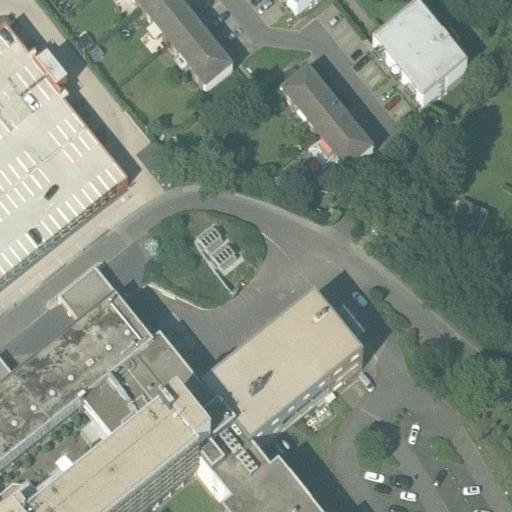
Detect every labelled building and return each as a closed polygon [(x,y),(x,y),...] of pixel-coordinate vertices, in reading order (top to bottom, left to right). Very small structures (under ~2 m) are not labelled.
[(192,22),(174,0),(130,0),(165,43),(168,41),(173,47),(170,49),(204,92),(231,71),(208,42),(197,28),(194,30),(189,24),(192,22)] [(284,0),(296,15),(314,0),(284,0)] [(358,0),(338,0),(367,30),(378,20),(358,0)] [(467,71),(416,8),(372,44),(422,107),(467,71)] [(0,291),(127,190),(63,110),(70,106),(64,98),(68,95),(47,69),(42,73),(35,63),(28,69),(5,40),(0,43),(0,291)] [(324,93),(307,72),(280,94),(296,114),(308,128),(314,136),(317,134),(322,140),(308,151),(322,168),(332,159),(345,175),(372,153),(346,121),(343,124),(338,117),(341,115),(324,93)] [(308,128),(296,114),(288,121),(299,135),(308,128)] [(415,146),(398,177),(412,184),(428,153),(415,146)] [(462,198),(437,248),(462,261),(487,210),(462,198)] [(149,249),(150,253),(153,257),(157,257),(161,256),(163,252),(163,248),(160,244),(156,243),(151,245),(149,249)] [(110,291),(96,274),(57,305),(80,334),(0,397),(0,511),(150,511),(198,475),(225,509),(226,511),(306,511),(288,489),(277,476),(269,482),(250,458),(361,369),(313,308),(200,398),(158,345),(149,352),(115,310),(149,283),(137,269),(110,291)] [(0,394),(13,384),(0,367),(0,394)]
